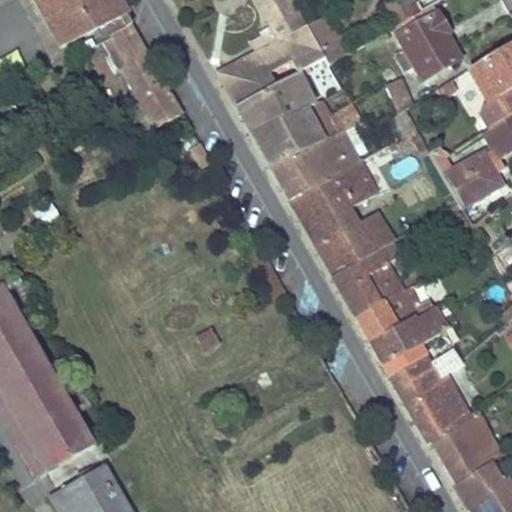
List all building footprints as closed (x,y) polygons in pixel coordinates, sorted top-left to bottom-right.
[(33,0),(60,49),(92,33),(114,22),(118,28),(120,32),(116,34),(133,63),(125,68),(120,71),(154,129),(181,114),(168,90),(116,0),(33,0)] [(253,0),(270,28),(278,43),(288,61),(297,75),(301,73),(325,61),(307,28),(291,0),(253,0)] [(396,0),(386,7),(397,26),(414,16),(405,0),(396,0)] [(425,0),(416,5),(420,13),(431,7),(442,0),(425,0)] [(397,26),(391,30),(402,51),(395,56),(403,70),(412,66),(421,83),(458,61),(445,38),(447,36),(431,7),(420,13),(414,16),(397,26)] [(326,18),(307,28),(325,61),(327,66),(347,55),(326,18)] [(114,22),(92,33),(96,40),(118,28),(114,22)] [(249,44),(255,55),(278,43),(270,28),(257,35),(259,39),(249,44)] [(386,33),(379,37),(382,42),(389,38),(386,33)] [(116,34),(108,38),(125,68),(133,63),(116,34)] [(255,55),(217,76),(234,107),(275,86),(267,72),(288,61),(278,43),(255,55)] [(511,44),(468,72),(486,105),(479,109),(480,118),(487,130),(511,113),(511,44)] [(0,83),(25,74),(17,54),(0,60),(0,83)] [(275,86),(234,107),(251,136),(303,111),(318,103),(301,73),(297,75),(275,86)] [(451,83),(435,93),(440,101),(456,91),(451,83)] [(400,84),(386,91),(396,116),(410,107),(400,84)] [(318,103),(303,111),(321,143),(336,135),(327,118),(318,103)] [(321,143),(270,169),(287,201),(363,161),(347,131),(358,121),(349,105),(327,118),(336,135),(321,143)] [(303,111),(251,136),(270,169),(321,143),(303,111)] [(442,161),(434,166),(457,206),(460,211),(499,188),(494,177),(503,171),(499,163),(511,154),(511,113),(487,130),(482,134),(491,152),(482,157),(480,156),(449,174),(442,161)] [(210,165),(199,145),(190,150),(201,170),(210,165)] [(392,145),(386,148),(390,154),(395,151),(392,145)] [(436,150),(427,155),(434,166),(442,161),(446,158),(443,153),(436,150)] [(363,161),(287,201),(332,279),(379,251),(391,245),(393,243),(375,215),(357,225),(348,211),(375,196),(364,175),(373,170),(367,159),(363,161)] [(53,206),(37,215),(45,229),(61,220),(53,206)] [(391,245),(379,251),(387,266),(399,259),(391,245)] [(332,279),(331,280),(355,320),(397,296),(381,269),(387,266),(379,251),(332,279)] [(285,298),(260,253),(249,259),(274,304),(285,298)] [(387,266),(381,269),(397,296),(398,296),(403,293),(387,266)] [(403,293),(398,296),(408,315),(418,309),(408,290),(403,293)] [(0,291),(0,391),(46,472),(89,447),(0,291)] [(397,296),(355,320),(369,345),(412,320),(413,322),(432,311),(427,304),(418,309),(408,315),(398,296),(397,296)] [(442,306),(432,311),(435,317),(445,311),(442,306)] [(412,320),(369,345),(383,368),(419,347),(443,332),(439,324),(435,317),(432,311),(413,322),(412,320)] [(445,321),(439,324),(443,332),(444,332),(449,329),(445,321)] [(212,330),(196,337),(204,354),(220,346),(212,330)] [(419,347),(383,368),(389,377),(424,356),(419,347)] [(430,366),(394,387),(428,444),(431,442),(468,418),(443,377),(459,367),(452,353),(430,366)] [(424,356),(389,377),(394,387),(430,366),(424,356)] [(46,472),(0,391),(0,420),(33,479),(46,472)] [(468,418),(431,442),(456,486),(488,466),(500,458),(474,414),(468,418)] [(123,469),(120,471),(129,488),(133,486),(156,474),(147,456),(123,469)] [(130,511),(103,465),(58,492),(69,511),(130,511)] [(456,486),(452,488),(466,511),(511,511),(511,490),(505,480),(499,484),(488,466),(456,486)] [(137,492),(133,494),(141,509),(145,507),(168,495),(160,480),(137,492)] [(69,511),(58,492),(46,498),(53,511),(69,511)]
